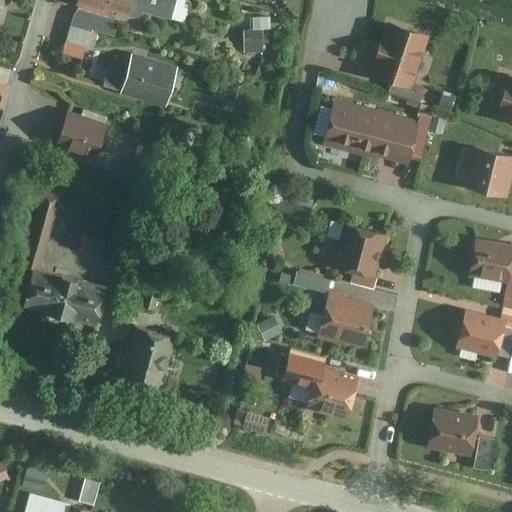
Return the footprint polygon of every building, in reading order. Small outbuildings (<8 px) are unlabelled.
[(173,0),(66,0),(65,7),(97,16),(99,9),(125,16),(128,4),(170,15),(173,0)] [(408,88),(422,35),(378,24),(365,77),(408,88)] [(248,51),(275,50),(274,28),(246,29),(248,51)] [(170,69),(120,56),(109,98),(159,111),(170,69)] [(511,80),(497,77),(487,117),(511,122),(511,80)] [(401,172),(415,122),(331,98),(317,149),(401,172)] [(108,128),(66,112),(51,149),(93,166),(108,128)] [(510,159),(465,148),(456,188),(501,198),(510,159)] [(281,208),(313,213),(315,196),(284,191),(281,208)] [(58,200),(35,194),(14,268),(27,272),(38,274),(58,200)] [(371,279),(380,240),(338,230),(329,270),(371,279)] [(504,249),(467,242),(461,279),(498,285),(504,249)] [(297,283),(330,292),(334,278),(301,269),(297,283)] [(87,325),(95,287),(38,274),(27,272),(19,309),(87,325)] [(358,349),(366,309),(317,298),(308,339),(358,349)] [(497,322),(457,313),(449,346),(489,355),(497,322)] [(280,314),(260,322),(268,339),(287,331),(280,314)] [(169,337),(128,327),(115,380),(156,390),(169,337)] [(339,418),(349,380),(305,370),(296,407),(339,418)] [(480,429),(496,433),(504,406),(488,401),(480,429)] [(267,429),(272,413),(254,407),(249,424),(267,429)] [(460,454),(465,415),(422,409),(417,448),(460,454)] [(0,462),(0,481),(13,477),(7,460),(0,462)] [(31,461),(26,485),(47,490),(53,465),(31,461)] [(79,499),(99,504),(104,480),(84,476),(79,499)]
